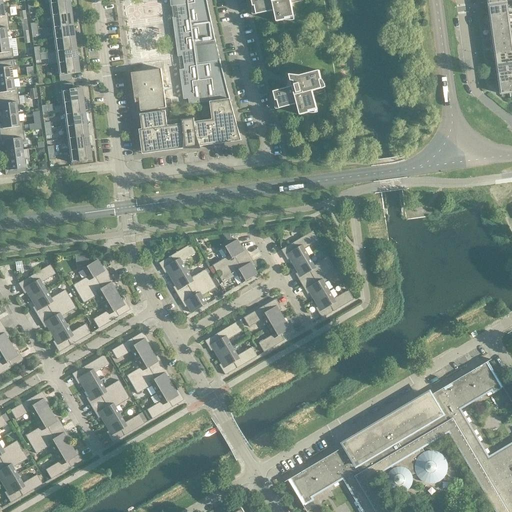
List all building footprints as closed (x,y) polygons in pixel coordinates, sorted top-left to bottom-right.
[(170,0),(171,6),(172,11),(207,6),(205,0),(170,0)] [(251,0),(253,6),(255,6),(256,14),(274,11),(277,22),(286,20),(286,18),(294,16),(290,0),(251,0)] [(71,13),(69,1),(49,4),(50,15),(71,13)] [(508,15),(507,4),(486,7),(489,17),(508,15)] [(209,17),(207,6),(172,11),(173,17),(178,56),(183,56),(184,69),(180,70),(184,99),(188,99),(189,104),(210,102),(230,99),(227,88),(220,60),(218,49),(214,36),(213,36),(210,23),(211,22),(211,23),(212,23),(210,17),(209,17)] [(26,19),(25,11),(18,12),(19,20),(26,19)] [(72,25),(71,13),(50,15),(52,27),(72,25)] [(509,24),(508,15),(489,17),(487,17),(490,27),(509,24)] [(9,30),(8,21),(0,22),(0,40),(7,40),(6,31),(9,30)] [(510,34),(509,24),(490,27),(489,27),(492,36),(510,34)] [(74,36),(72,25),(52,27),(54,39),(74,36)] [(511,43),(510,34),(492,36),(490,36),(493,46),(511,43)] [(76,48),(74,36),(54,39),(55,51),(76,48)] [(8,48),(7,40),(0,40),(0,59),(13,57),(12,48),(8,48)] [(511,52),(511,44),(511,43),(493,46),(491,46),(494,55),(511,52)] [(77,60),(76,48),(55,51),(57,63),(77,60)] [(511,62),(511,52),(494,55),(493,55),(496,65),(511,62)] [(0,80),(12,78),(11,70),(14,69),(13,60),(0,61),(0,80)] [(79,73),(77,60),(57,63),(59,81),(71,80),(70,74),(79,73)] [(511,72),(511,62),(496,65),(494,65),(497,74),(511,72)] [(161,69),(131,73),(133,88),(163,84),(161,69)] [(322,80),(319,70),(300,76),(289,74),(291,81),(290,87),(273,91),(276,101),(277,100),(280,109),(297,104),(300,115),(309,112),(309,111),(317,109),(313,91),(322,88),(320,80),(322,80)] [(511,81),(511,72),(497,74),(495,74),(498,84),(511,81)] [(13,87),(12,78),(0,80),(0,98),(18,96),(17,87),(13,87)] [(511,92),(511,81),(498,84),(497,84),(500,94),(511,92)] [(60,84),(60,88),(62,103),(83,100),(81,87),(72,89),(72,83),(60,84)] [(166,107),(163,84),(133,88),(135,99),(139,99),(141,111),(166,107)] [(19,105),(18,96),(0,98),(0,116),(17,114),(16,105),(19,105)] [(240,137),(230,99),(210,102),(212,119),(194,122),(194,118),(182,120),(182,124),(167,126),(165,111),(140,114),(142,129),(139,129),(142,154),(234,141),(233,138),(240,137)] [(84,112),(83,100),(62,103),(64,115),(84,112)] [(86,124),(84,112),(64,115),(65,126),(86,124)] [(18,123),(17,114),(0,116),(2,128),(0,128),(0,134),(23,131),(22,123),(18,123)] [(87,136),(86,124),(65,126),(67,138),(87,136)] [(24,140),(23,131),(0,134),(0,137),(0,141),(3,140),(5,152),(22,150),(21,141),(24,140)] [(89,147),(87,136),(67,138),(69,150),(89,147)] [(91,160),(89,147),(69,150),(70,163),(91,160)] [(23,159),(22,150),(5,152),(6,164),(4,164),(4,171),(6,170),(7,174),(27,172),(26,168),(28,167),(27,158),(23,159)] [(287,254),(294,265),(309,256),(304,248),(319,240),(313,231),(293,243),(281,250),(285,256),(287,254)] [(213,265),(218,274),(250,255),(246,250),(244,251),(237,239),(222,248),(227,257),(213,265)] [(165,267),(172,279),(187,270),(182,262),(196,253),(191,244),(170,256),(159,263),(163,269),(165,267)] [(76,265),(89,264),(88,253),(75,255),(76,265)] [(253,261),(250,255),(218,274),(223,283),(238,275),(243,283),(258,274),(251,262),(253,261)] [(314,264),(309,256),(294,265),(301,277),(298,278),(302,284),(333,265),(328,256),(314,264)] [(72,285),(78,294),(110,275),(106,269),(104,271),(97,259),(82,268),(87,277),(72,285)] [(24,288),(30,299),(46,290),(41,282),(55,274),(50,264),(29,277),(18,283),(21,289),(24,288)] [(339,274),(333,265),(302,284),(305,290),(307,288),(314,299),(329,291),(325,282),(339,274)] [(191,278),(187,270),(172,279),(178,290),(176,291),(179,297),(211,278),(206,269),(191,278)] [(113,281),(110,275),(78,294),(83,303),(97,295),(102,303),(117,294),(111,282),(113,281)] [(216,287),(211,278),(179,297),(183,303),(185,301),(192,313),(207,304),(202,296),(216,287)] [(50,298),(46,290),(30,299),(37,310),(35,312),(38,318),(70,299),(65,290),(50,298)] [(334,299),(329,291),(314,299),(321,311),(318,312),(322,318),(333,311),(354,299),(348,290),(334,299)] [(124,305),(117,294),(102,303),(107,311),(93,319),(98,328),(119,316),(118,316),(130,309),(126,304),(124,305)] [(75,308),(70,299),(38,318),(42,323),(44,322),(51,333),(66,324),(61,316),(75,308)] [(263,318),(268,326),(283,317),(277,306),(279,305),(276,299),(264,306),(264,305),(244,318),(249,327),(263,318)] [(290,329),(283,317),(268,326),(273,334),(259,343),(264,352),(285,340),(296,333),(292,327),(290,329)] [(242,331),(237,322),(216,334),(205,341),(209,347),(211,345),(218,356),(233,347),(228,339),(242,331)] [(71,332),(66,324),(51,333),(57,344),(55,346),(58,352),(70,345),(90,333),(85,324),(71,332)] [(6,331),(3,326),(0,327),(0,350),(11,344),(4,333),(6,331)] [(131,351),(136,359),(151,350),(144,339),(146,337),(143,331),(132,338),(131,338),(111,350),(117,359),(131,351)] [(17,355),(11,344),(0,350),(0,360),(0,361),(0,373),(12,367),(23,360),(20,354),(17,355)] [(238,355),(233,347),(218,356),(224,368),(222,369),(225,375),(237,368),(257,356),(252,347),(238,355)] [(157,361),(151,350),(136,359),(140,367),(126,375),(131,384),(163,366),(160,360),(157,361)] [(109,364),(103,355),(83,367),(71,374),(75,380),(77,378),(84,390),(99,381),(94,373),(109,364)] [(489,457),(460,409),(492,390),(493,392),(503,387),(488,361),(401,413),(398,414),(394,417),(390,420),(388,422),(384,425),(382,427),(380,430),(375,437),(370,443),(369,443),(365,442),(363,441),(362,441),(359,441),(356,442),(353,442),(350,443),(349,444),(348,444),(346,445),(288,480),(303,505),(313,500),(311,497),(343,478),(363,511),(511,511),(511,496),(502,480),(489,457)] [(167,371),(163,366),(131,384),(137,394),(151,385),(156,393),(171,384),(164,373),(167,371)] [(104,389),(99,381),(84,390),(91,401),(88,402),(92,408),(124,389),(118,380),(104,389)] [(178,395),(171,384),(156,393),(160,401),(146,410),(152,419),(172,407),(172,406),(183,400),(180,394),(178,395)] [(128,397),(132,395),(128,388),(124,390),(128,397)] [(124,390),(124,389),(92,408),(95,414),(98,412),(104,424),(119,415),(115,407),(129,398),(128,397),(124,390)] [(30,411),(34,419),(50,410),(43,399),(45,397),(42,391),(30,398),(10,410),(15,419),(30,411)] [(56,421),(50,410),(34,419),(39,427),(25,435),(30,444),(62,426),(59,420),(56,421)] [(124,423),(119,415),(104,424),(111,435),(109,436),(112,442),(123,435),(123,436),(144,423),(138,414),(124,423)] [(65,431),(62,426),(30,444),(32,448),(36,453),(50,445),(55,453),(70,444),(63,433),(65,431)] [(2,449),(0,445),(0,462),(22,450),(16,441),(2,449)] [(511,443),(489,457),(502,480),(511,473),(511,443)] [(76,455),(70,444),(55,453),(59,461),(45,469),(51,479),(71,467),(71,466),(82,460),(79,454),(76,455)] [(26,456),(22,450),(0,462),(0,480),(2,484),(17,475),(13,467),(27,459),(26,456)] [(511,473),(502,480),(511,496),(511,473)] [(22,483),(17,475),(2,484),(9,495),(7,497),(10,503),(21,496),(42,484),(36,475),(22,483)]
